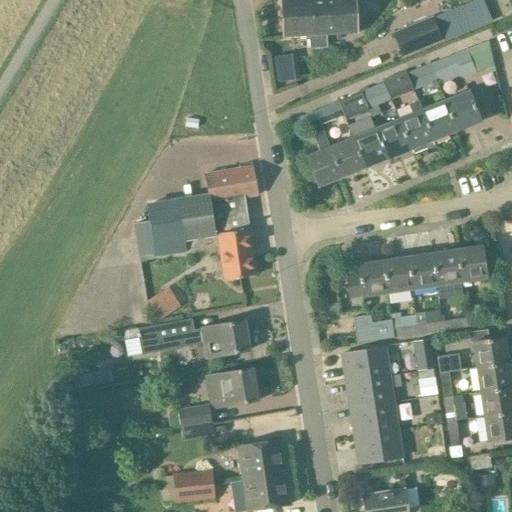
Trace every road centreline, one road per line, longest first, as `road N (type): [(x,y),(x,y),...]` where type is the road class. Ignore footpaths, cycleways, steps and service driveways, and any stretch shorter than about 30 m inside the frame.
road 1 (residential): [(328,511),(282,232)]
road 2 (residential): [(282,232),(243,0)]
road 3 (residential): [(282,232),(511,196)]
